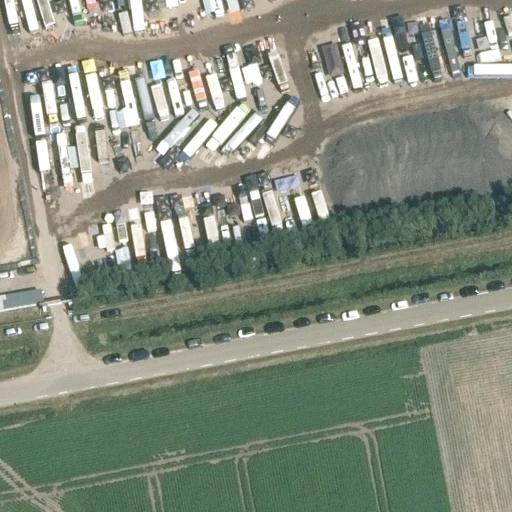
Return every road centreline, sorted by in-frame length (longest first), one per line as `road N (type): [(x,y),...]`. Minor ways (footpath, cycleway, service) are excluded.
road 1 (unclassified): [(0,395),(511,299)]
road 2 (unknown): [(40,215),(511,120)]
road 3 (unknown): [(76,381),(0,36)]
